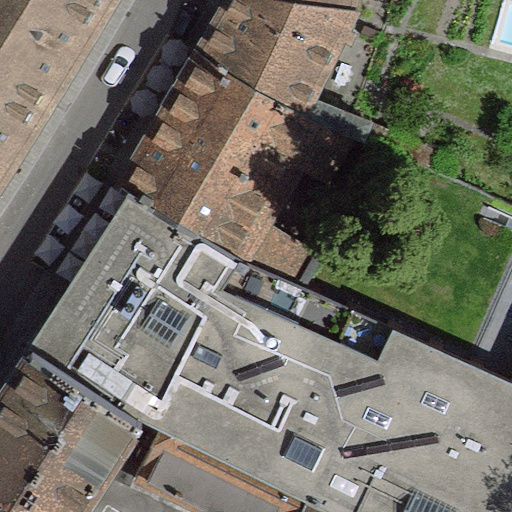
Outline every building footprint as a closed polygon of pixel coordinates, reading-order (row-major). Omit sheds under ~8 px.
[(0,0),(0,179),(112,0),(0,0)] [(302,113),(311,98),(352,11),(277,0),(233,0),(203,55),(302,113)] [(277,0),(352,11),(353,0),(277,0)] [(163,120),(275,186),(314,119),(302,113),(203,55),(163,120)] [(302,113),(314,119),(364,140),(373,122),(347,112),(311,98),(302,113)] [(254,221),(273,232),(309,172),(336,186),(364,140),(314,119),(254,221)] [(236,252),(254,221),(275,186),(163,120),(124,186),(133,192),(236,252)] [(436,149),(373,122),(364,140),(428,166),(436,149)] [(138,417),(141,413),(242,256),(236,252),(133,192),(33,350),(138,417)] [(242,256),(434,343),(451,312),(385,273),(382,280),(322,244),(315,256),(273,232),(254,221),(236,252),(242,256)] [(511,511),(511,378),(434,343),(242,256),(141,413),(174,430),(315,499),(341,511),(511,511)] [(75,511),(81,503),(138,417),(33,350),(0,398),(0,511),(75,511)] [(308,511),(315,499),(174,430),(151,479),(219,511),(308,511)] [(341,511),(315,499),(308,511),(341,511)] [(95,511),(81,503),(75,511),(95,511)]
